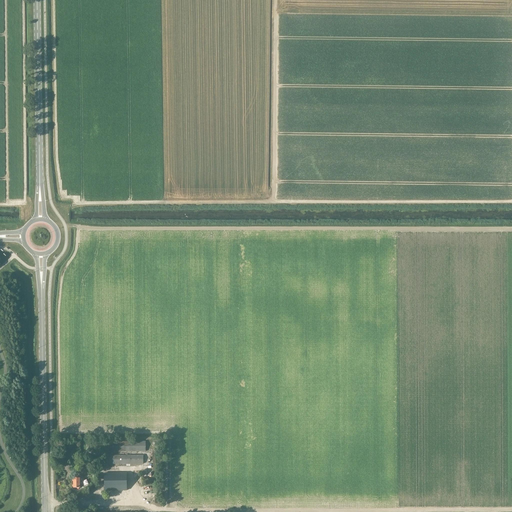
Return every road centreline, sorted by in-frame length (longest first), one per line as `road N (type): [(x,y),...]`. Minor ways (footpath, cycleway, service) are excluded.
road 1 (secondary): [(44,511),(41,285)]
road 2 (secondary): [(39,187),(36,0)]
